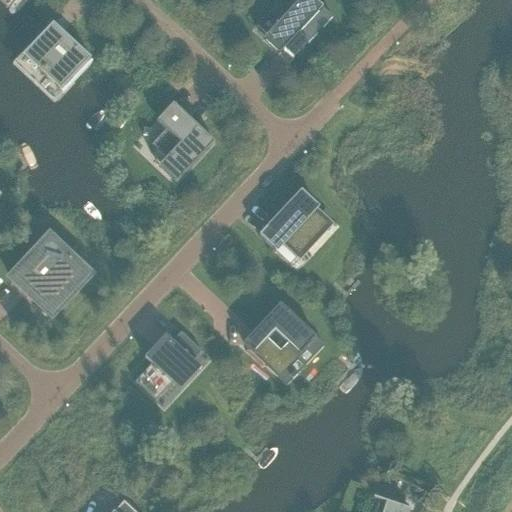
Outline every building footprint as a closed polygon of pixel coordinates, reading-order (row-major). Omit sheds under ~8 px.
[(298,36),(322,10),(311,0),(300,0),(282,21),(271,11),(256,27),(267,37),(262,42),(278,57),(283,52),(293,61),(308,45),(298,36)] [(60,93),(90,61),(51,24),(20,56),(60,93)] [(175,186),(214,144),(173,106),(156,124),(164,132),(151,146),(165,160),(157,169),(175,186)] [(299,262),(332,226),(317,211),(319,210),(301,193),(259,237),(277,254),(283,247),(299,262)] [(36,253),(10,281),(28,297),(33,291),(57,313),(70,299),(65,293),(84,273),(53,244),(41,257),(36,253)] [(278,380),(316,340),(280,306),(242,346),(278,380)] [(199,352),(179,333),(170,342),(165,338),(144,360),(149,364),(132,382),(153,401),(169,383),(179,393),(200,371),(190,361),(199,352)] [(408,511),(373,500),(372,501),(377,503),(373,511),(408,511)] [(132,511),(123,503),(114,511),(132,511)]
